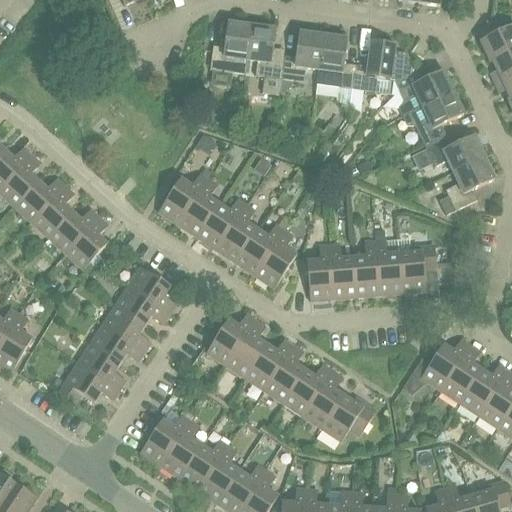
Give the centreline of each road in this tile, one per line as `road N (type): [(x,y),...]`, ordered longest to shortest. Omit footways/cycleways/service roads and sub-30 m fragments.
road 1 (residential): [(485,336),(459,316),(433,311),(287,324),(218,279)]
road 2 (residential): [(218,279),(114,205),(0,103)]
road 3 (residential): [(186,16),(226,4),(447,35)]
road 4 (residential): [(86,475),(218,279)]
road 5 (residential): [(485,336),(511,180)]
road 6 (residential): [(504,149),(447,35)]
